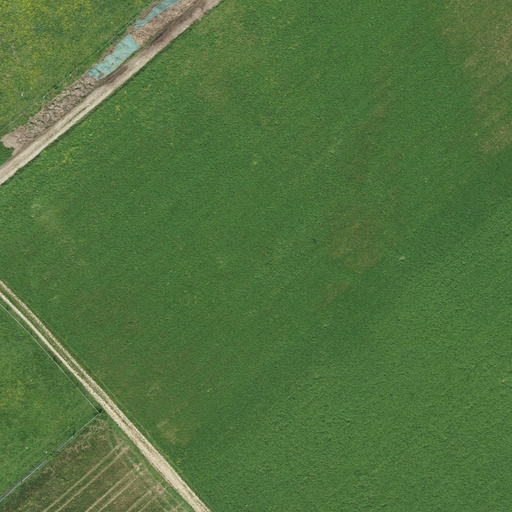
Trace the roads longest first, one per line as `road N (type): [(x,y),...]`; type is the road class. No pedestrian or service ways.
road 1 (track): [(205,511),(0,286)]
road 2 (track): [(211,0),(0,179)]
